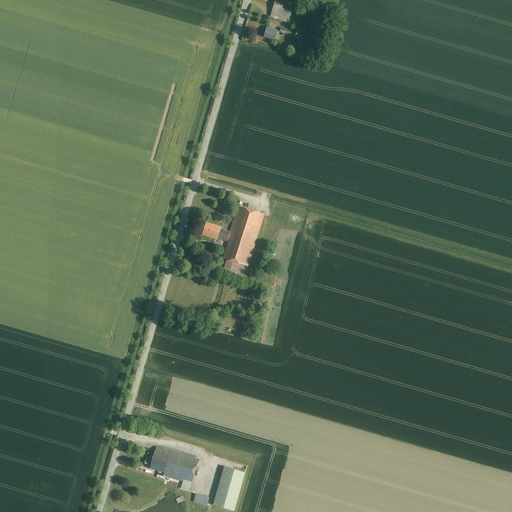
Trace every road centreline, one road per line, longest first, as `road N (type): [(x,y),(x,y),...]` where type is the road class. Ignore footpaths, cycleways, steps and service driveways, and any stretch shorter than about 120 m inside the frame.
road 1 (tertiary): [(99,511),(246,0)]
road 2 (track): [(0,114),(163,162),(194,180)]
